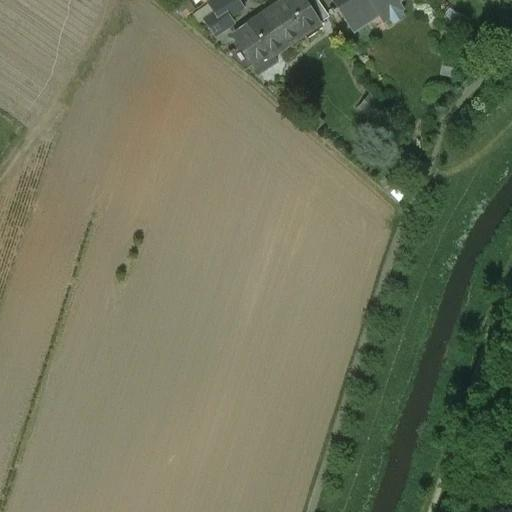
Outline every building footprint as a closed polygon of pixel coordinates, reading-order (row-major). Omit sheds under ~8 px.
[(211,10),(200,18),(211,35),(245,11),(237,0),(204,0),(204,1),(211,10)] [(286,0),(260,18),(259,17),(247,25),(249,27),(261,45),(266,53),(280,44),(283,48),(318,25),(301,0),(286,0)] [(328,18),(315,0),(301,0),(318,25),(328,18)] [(335,0),(339,6),(336,8),(351,31),(376,14),(383,24),(402,11),(394,0),(335,0)] [(249,27),(234,38),(246,55),(261,45),(249,27)]
